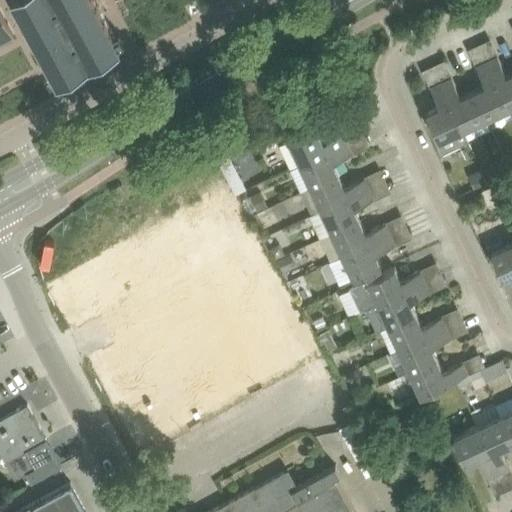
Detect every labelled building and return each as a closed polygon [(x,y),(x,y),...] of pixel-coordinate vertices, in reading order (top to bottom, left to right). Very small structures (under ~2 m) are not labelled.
[(13,0),(58,81),(121,47),(94,0),(13,0)] [(0,40),(14,33),(0,7),(0,40)] [(498,55),(487,60),(509,106),(511,104),(511,71),(506,74),(498,55)] [(486,117),(509,106),(487,60),(477,64),(486,84),(473,90),(486,117)] [(463,127),(486,117),(473,90),(461,96),(452,76),(441,81),(463,127)] [(469,140),(463,127),(441,81),(431,86),(440,105),(427,111),(440,138),(437,140),(443,152),(469,140)] [(290,139),(301,162),(348,140),(343,131),(324,140),(318,127),(290,139)] [(353,151),(348,140),(301,162),(312,185),(339,173),(333,161),(353,151)] [(226,155),(219,159),(226,173),(236,167),(229,154),(226,155)] [(492,164),(497,176),(509,171),(504,159),(492,164)] [(469,173),(475,186),(488,180),(482,167),(469,173)] [(339,173),(312,185),(300,191),(312,213),(323,208),(369,186),(364,176),(345,185),(339,173)] [(240,176),(230,181),(236,193),(246,187),(240,176)] [(369,186),(323,208),(334,231),(360,219),(354,206),(374,197),(369,186)] [(250,195),(258,211),(268,205),(261,189),(250,195)] [(262,217),(265,231),(279,227),(276,214),(262,217)] [(360,219),(334,231),(345,254),(391,233),(386,222),(366,231),(360,219)] [(395,243),(391,233),(345,254),(356,277),(382,265),(376,252),(395,243)] [(511,241),(510,242),(492,251),(504,278),(511,274),(511,241)] [(283,271),(294,266),(288,254),(278,259),(283,271)] [(367,307),(380,301),(425,280),(421,269),(401,278),(395,265),(369,278),(350,286),(361,310),(367,307)] [(290,279),(293,287),(300,284),(297,276),(290,279)] [(251,279),(106,348),(136,410),(148,411),(153,421),(152,432),(160,433),(185,421),(175,400),(177,370),(186,389),(185,405),(209,407),(280,373),(282,345),(251,279)] [(425,280),(380,301),(367,307),(377,330),(390,324),(417,312),(411,299),(430,290),(425,280)] [(390,324),(401,347),(447,326),(442,315),(422,324),(417,312),(390,324)] [(323,315),(314,319),(318,329),(327,324),(323,315)] [(452,336),(447,326),(401,347),(411,370),(438,358),(432,345),(452,336)] [(443,370),(438,358),(411,370),(422,393),(468,372),(463,361),(443,370)] [(486,380),(497,375),(491,363),(480,368),(486,380)] [(469,373),(456,379),(459,385),(471,379),(469,373)] [(28,471),(33,480),(61,464),(27,403),(0,417),(0,447),(16,477),(28,471)] [(511,408),(500,414),(511,439),(511,408)] [(501,447),(511,441),(511,439),(500,414),(477,424),(499,472),(510,466),(501,447)] [(489,476),(499,472),(477,424),(454,435),(467,463),(480,456),(489,476)] [(356,511),(330,466),(293,487),(283,470),(256,485),(255,484),(205,511),(356,511)] [(88,511),(71,481),(14,511),(88,511)]
